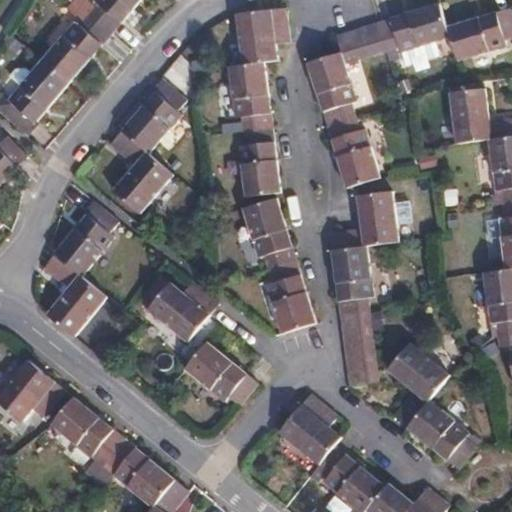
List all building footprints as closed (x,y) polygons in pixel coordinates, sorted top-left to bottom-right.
[(74,0),(74,1),(111,33),(139,0),(93,0),(98,3),(95,7),(86,0),(74,0)] [(42,60),(68,83),(111,33),(74,1),(66,10),(81,23),(79,25),(75,22),(42,60)] [(379,23),(387,51),(400,48),(402,52),(451,36),(448,27),(441,4),(379,23)] [(238,15),(237,16),(243,66),(266,63),(280,61),(278,50),(277,45),(292,43),(287,8),(238,15)] [(448,27),(451,36),(459,61),(507,47),(505,40),(511,38),(511,9),(511,8),(448,27)] [(365,28),(373,56),(387,51),(379,23),(365,28)] [(351,32),(360,60),(373,56),(365,28),(351,32)] [(346,64),(360,60),(351,32),(338,36),(343,53),(346,64)] [(357,102),(346,64),(343,53),(309,63),(320,98),(329,126),(356,117),(352,104),(357,102)] [(0,99),(0,110),(25,132),(68,83),(42,60),(5,101),(2,98),(0,99)] [(242,118),(244,132),(274,128),(269,92),(266,63),(243,66),(230,67),(237,118),(242,118)] [(166,81),(123,131),(149,153),(182,115),(178,110),(187,100),(166,81)] [(451,93),(458,144),(489,140),(511,137),(511,118),(489,121),(484,89),(451,93)] [(360,131),(356,117),(329,126),(341,163),(349,189),(382,178),(365,129),(360,131)] [(247,198),(277,194),(282,193),(277,154),(274,128),(244,132),(245,146),(240,147),(247,198)] [(149,153),(123,131),(111,145),(135,166),(113,191),(140,213),(174,174),(149,153)] [(0,185),(29,157),(7,135),(0,142),(0,185)] [(501,189),(503,205),(511,203),(511,137),(489,140),(496,190),(501,189)] [(392,192),(359,196),(362,216),(364,230),(331,233),(334,251),(368,247),(400,243),(392,192)] [(264,256),(268,270),(298,261),(283,214),(279,199),(244,209),(259,258),(264,256)] [(511,203),(503,205),(505,218),(500,219),(506,270),(511,269),(511,203)] [(56,255),(82,276),(114,237),(109,233),(119,221),(98,204),(56,255)] [(368,247),(334,251),(338,287),(342,316),(371,313),(369,298),(374,298),(368,247)] [(69,289),(49,315),(75,336),(108,297),(82,276),(56,255),(46,267),(45,269),(69,289)] [(298,261),(268,270),(272,283),(267,285),(283,334),(317,324),(308,292),(298,261)] [(511,269),(506,270),(485,273),(491,324),(496,323),(498,339),(500,337),(511,335),(511,269)] [(221,304),(193,282),(183,293),(170,284),(149,310),(188,342),(210,318),(216,310),(221,304)] [(371,313),(342,316),(344,331),(373,327),(371,313)] [(373,327),(344,331),(346,345),(375,341),(373,327)] [(511,335),(500,337),(498,339),(499,352),(510,351),(511,362),(511,335)] [(375,341),(346,345),(348,358),(377,355),(375,341)] [(209,343),(187,370),(224,400),(228,396),(241,407),(260,384),(234,363),(209,343)] [(432,400),(452,376),(411,344),(390,370),(416,391),(396,416),(401,420),(410,427),(432,400)] [(377,355),(348,358),(349,372),(378,369),(377,355)] [(65,391),(27,360),(0,392),(0,402),(22,420),(33,408),(43,417),(65,391)] [(378,369),(349,372),(351,387),(380,383),(378,369)] [(281,433),(321,465),(336,447),(343,438),(330,427),(339,416),(333,411),(312,394),(281,433)] [(74,399),(53,425),(93,458),(84,471),(94,479),(126,440),(74,399)] [(470,430),(432,400),(410,427),(431,444),(461,468),(479,447),(479,445),(467,435),(470,430)] [(482,440),(470,430),(467,435),(479,445),(482,440)] [(126,440),(94,479),(100,484),(110,472),(155,508),(177,481),(126,440)] [(325,482),(363,511),(367,511),(368,511),(387,488),(363,469),(336,447),(321,465),(318,468),(328,477),(325,482)] [(155,508),(151,511),(173,511),(190,492),(177,481),(155,508)] [(436,511),(445,511),(451,505),(429,488),(419,500),(415,504),(407,497),(390,484),(387,488),(368,511),(369,511),(433,511),(435,511),(436,511)]
